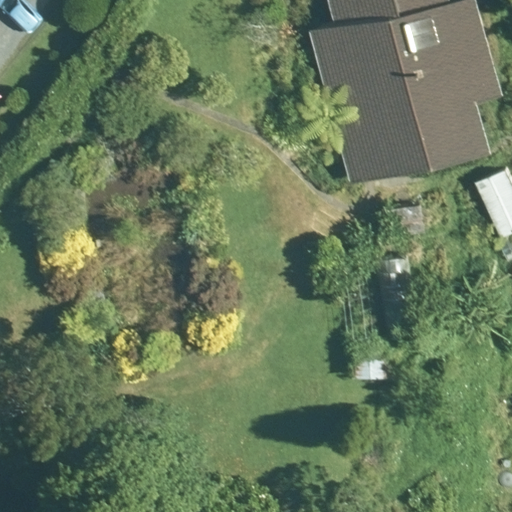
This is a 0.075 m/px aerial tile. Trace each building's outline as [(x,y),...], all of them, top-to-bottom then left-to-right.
[(117,0),(121,13),(165,0),(117,0)] [(276,0),(332,203),(451,170),(405,0),(276,0)] [(511,169),(482,184),(511,246),(511,169)] [(189,171),(140,182),(163,286),(213,274),(189,171)] [(382,260),(387,341),(360,343),(362,379),(411,376),(408,340),(428,339),(423,258),(382,260)]
